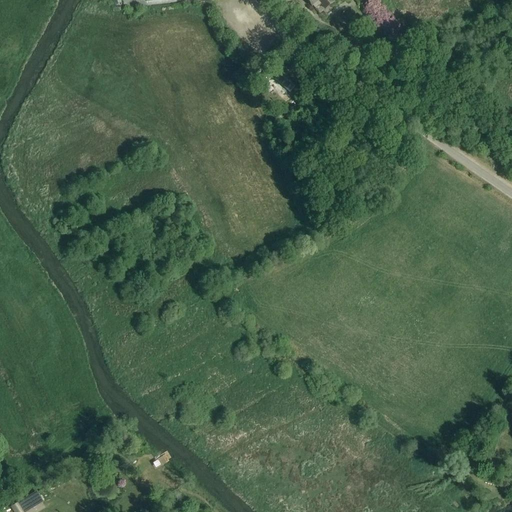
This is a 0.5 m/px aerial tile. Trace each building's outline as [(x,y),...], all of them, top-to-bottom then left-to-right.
[(308,0),(307,1),(312,7),(312,6),(315,9),(320,4),(324,10),(334,2),(331,0),(308,0)] [(404,48),(390,45),(387,59),(401,62),(404,48)] [(419,64),(422,70),(428,67),(424,61),(419,64)] [(290,94),(299,83),(282,68),(277,74),(274,71),(265,81),(272,87),(276,82),(290,94)] [(504,483),(500,491),(506,494),(510,486),(504,483)] [(22,511),(17,503),(11,507),(13,511),(22,511)]
